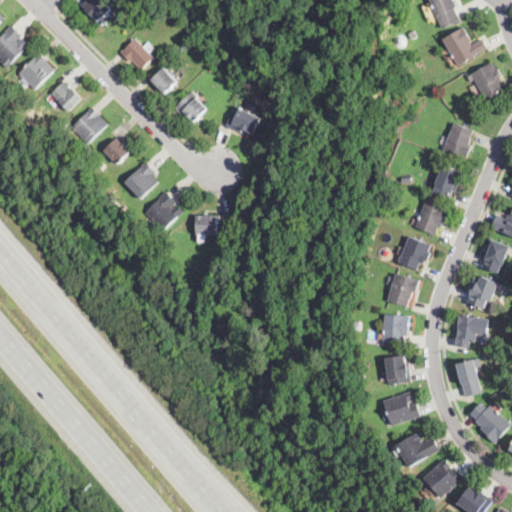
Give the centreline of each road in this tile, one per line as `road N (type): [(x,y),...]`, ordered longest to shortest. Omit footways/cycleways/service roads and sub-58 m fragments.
road 1 (residential): [(511,483),(479,459),(451,423),(433,349),(436,312),(511,124)]
road 2 (motorway): [(227,511),(0,245)]
road 3 (residential): [(31,0),(186,157),(213,168)]
road 4 (motorway): [(0,331),(155,511)]
